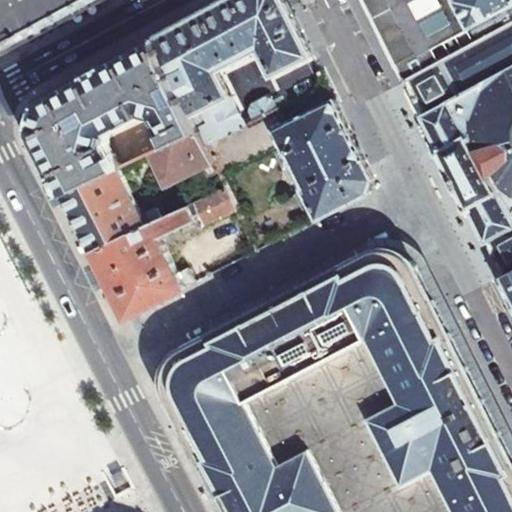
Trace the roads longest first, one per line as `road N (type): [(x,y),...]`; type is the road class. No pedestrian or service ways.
road 1 (residential): [(511,366),(325,0)]
road 2 (secondary): [(184,511),(0,156)]
road 3 (tertiary): [(0,85),(158,0)]
